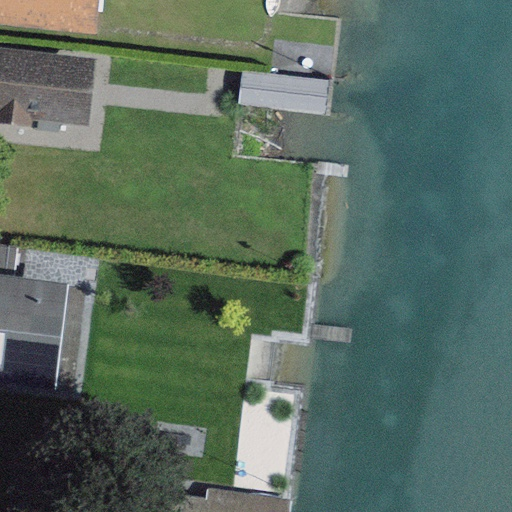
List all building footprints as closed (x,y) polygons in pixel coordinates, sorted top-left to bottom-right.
[(101,0),(0,0),(0,17),(99,28),(101,0)] [(0,116),(32,120),(33,113),(88,119),(95,52),(0,42),(0,116)] [(328,77),(241,67),(237,100),(277,104),(324,110),(328,77)] [(16,242),(0,239),(0,376),(55,382),(67,275),(13,269),(16,242)] [(207,484),(206,494),(126,484),(122,511),(289,511),(290,503),(291,494),(207,484)]
